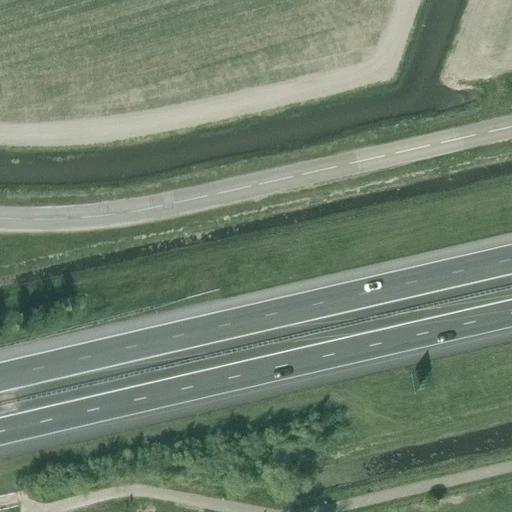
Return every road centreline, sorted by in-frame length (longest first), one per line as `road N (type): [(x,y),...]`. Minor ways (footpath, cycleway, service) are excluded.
road 1 (motorway): [(0,431),(511,314)]
road 2 (motorway): [(511,260),(0,377)]
road 3 (secondary): [(0,218),(126,212),(511,126)]
